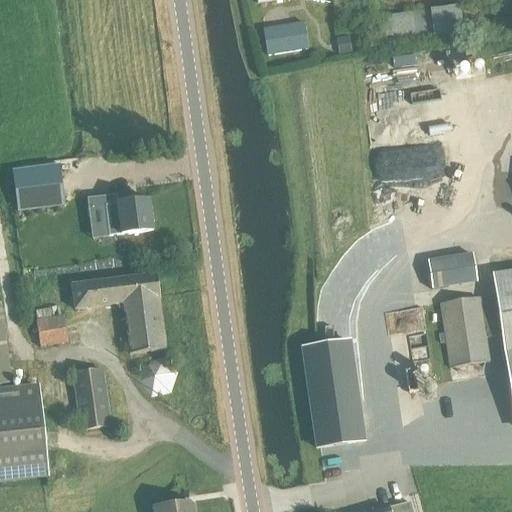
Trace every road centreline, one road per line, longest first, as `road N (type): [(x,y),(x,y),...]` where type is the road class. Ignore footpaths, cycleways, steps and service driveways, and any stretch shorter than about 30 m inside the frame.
road 1 (tertiary): [(253,511),(179,0)]
road 2 (track): [(0,118),(33,60),(25,0)]
